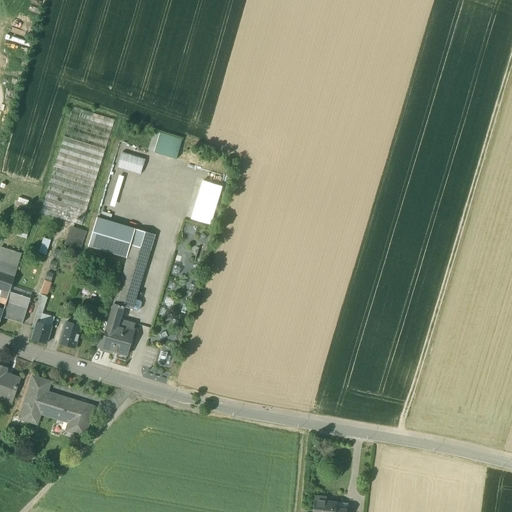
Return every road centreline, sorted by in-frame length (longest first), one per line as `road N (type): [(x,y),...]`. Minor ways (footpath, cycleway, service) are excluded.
road 1 (residential): [(511,467),(194,402),(0,340)]
road 2 (track): [(511,58),(398,442)]
